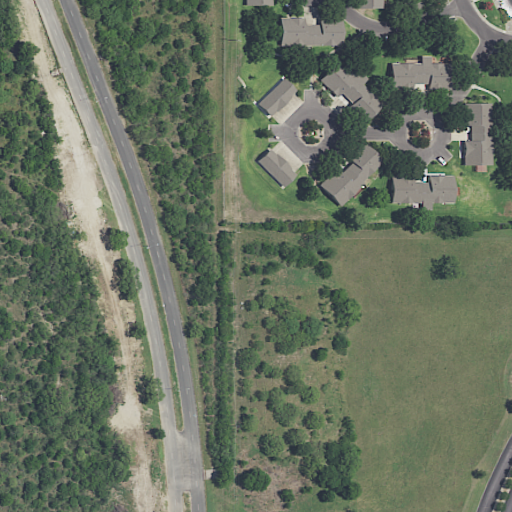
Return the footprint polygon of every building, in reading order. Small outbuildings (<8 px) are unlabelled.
[(357,0),(357,8),(381,8),(380,0),(357,0)] [(279,45),(341,46),(341,18),(319,18),(319,25),(304,24),(304,18),(280,17),(279,45)] [(391,89),(414,89),(414,84),(427,84),(428,88),(448,87),(448,63),(431,63),(430,56),(421,56),(421,63),(391,63),(391,89)] [(318,80),(336,98),(340,94),(366,120),(381,104),(361,84),(364,81),(340,57),(318,80)] [(295,90),(282,78),(257,104),(270,117),(295,90)] [(490,102),(463,103),(463,125),(470,125),(470,140),(463,140),(463,165),(491,165),(490,102)] [(318,185),(338,205),(382,162),(363,142),(347,157),(351,161),(340,172),(336,168),(318,185)] [(296,174),(269,148),(256,161),(283,187),(296,174)] [(452,203),(452,175),(428,175),(428,182),(413,182),(413,176),(391,176),(390,202),(452,203)]
